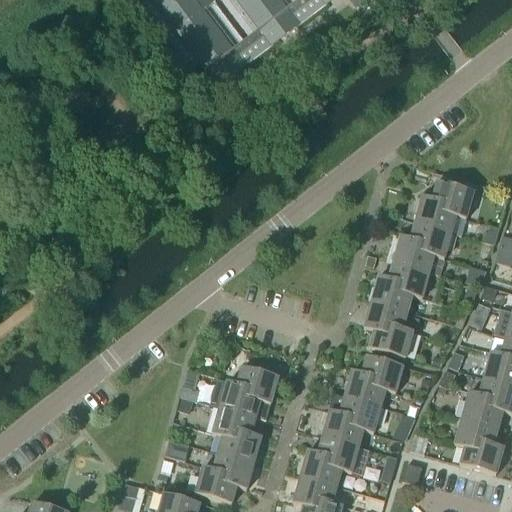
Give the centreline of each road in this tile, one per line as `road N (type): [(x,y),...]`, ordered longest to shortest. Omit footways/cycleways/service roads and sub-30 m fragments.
road 1 (tertiary): [(191,299),(511,44)]
road 2 (tertiary): [(0,452),(191,299)]
road 3 (residential): [(313,331),(191,299)]
